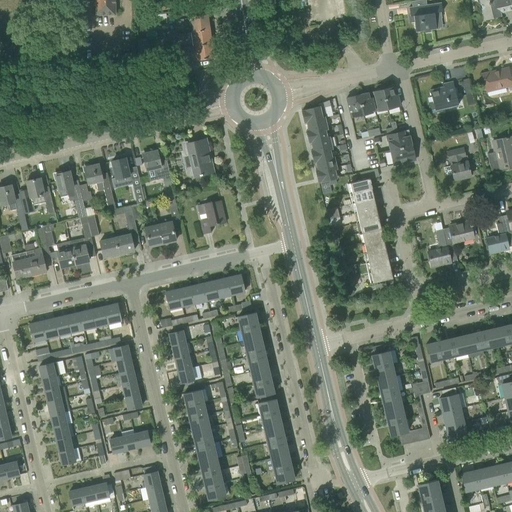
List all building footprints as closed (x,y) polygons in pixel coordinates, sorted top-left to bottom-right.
[(95,0),(96,15),(115,15),(114,0),(95,0)] [(511,9),(511,0),(476,0),(477,2),(479,3),(481,4),(482,10),(484,19),(500,16),(499,13),(511,9)] [(419,6),(409,7),(410,16),(413,16),(414,22),(416,33),(424,31),(424,33),(431,32),(430,30),(436,30),(435,20),(435,19),(442,18),(441,16),(441,12),(442,12),(441,3),(419,6)] [(311,24),(315,23),(314,11),(298,12),(299,33),(312,32),(311,24)] [(209,29),(207,16),(207,15),(189,18),(190,24),(192,24),(193,32),(209,29)] [(211,43),(209,29),(193,32),(191,32),(192,38),(194,38),(195,45),(211,43)] [(213,57),(211,43),(195,45),(193,46),(194,52),(196,52),(197,60),(213,57)] [(491,72),(482,74),(485,84),(486,89),(486,92),(505,87),(511,86),(510,81),(510,78),(507,68),(501,70),(501,71),(491,73),(491,72)] [(463,82),(460,82),(461,87),(464,86),(466,94),(471,93),(469,80),(463,82)] [(458,106),(455,91),(452,81),(443,84),(445,89),(431,92),(431,90),(430,90),(432,102),(429,103),(432,116),(445,113),(444,109),(458,106)] [(392,89),(392,87),(381,90),(384,100),(386,99),(388,109),(399,106),(395,89),(392,89)] [(384,100),(381,90),(373,92),(374,94),(371,94),(375,112),(388,109),(386,99),(384,100)] [(362,105),(359,105),(362,115),(369,113),(375,112),(371,94),(368,95),(368,93),(359,95),(362,105)] [(347,98),(346,98),(349,109),(351,117),(351,118),(362,115),(359,105),(362,105),(359,95),(349,97),(347,98)] [(301,111),(304,123),(306,122),(325,118),(327,118),(324,107),(330,106),(330,103),(329,100),(318,104),(319,107),(313,108),(301,111)] [(325,118),(306,122),(308,130),(315,129),(316,132),(325,130),(327,129),(326,125),(325,118)] [(306,131),(309,143),(311,142),(327,138),(326,134),(325,130),(316,132),(315,129),(308,130),(306,131)] [(402,149),(401,146),(411,144),(409,136),(404,137),(403,132),(386,136),(390,152),(402,149)] [(494,152),(486,154),(491,171),(496,170),(497,173),(499,172),(505,171),(507,170),(507,167),(511,166),(511,160),(510,151),(511,149),(511,136),(492,141),(494,152)] [(327,138),(311,142),(313,150),(319,149),(320,152),(329,150),(332,149),(331,145),(329,137),(327,138)] [(186,159),(185,161),(186,164),(187,165),(189,167),(192,166),(194,166),(196,176),(195,177),(198,190),(203,189),(200,175),(204,175),(213,172),(211,162),(210,163),(208,156),(207,152),(209,152),(206,139),(205,139),(194,142),(190,143),(186,144),(189,156),(187,157),(186,159)] [(415,160),(413,154),(411,144),(401,146),(402,149),(390,152),(393,165),(415,160)] [(311,151),(313,163),(316,162),(331,158),(331,155),(329,150),(320,152),(319,149),(313,150),(311,151)] [(468,162),(466,155),(464,156),(463,149),(447,153),(451,166),(443,168),(445,175),(452,174),(454,180),(470,176),(467,163),(468,162)] [(157,151),(143,154),(145,164),(146,170),(149,182),(163,179),(164,183),(170,182),(168,173),(166,163),(160,164),(157,151)] [(119,160),(111,161),(114,171),(116,179),(112,180),(114,188),(126,185),(132,184),(133,189),(141,187),(139,180),(137,171),(131,172),(130,168),(128,169),(125,157),(118,158),(119,160)] [(331,158),(316,162),(318,170),(324,168),(325,172),(336,169),(335,164),(334,157),(331,158)] [(116,209),(110,186),(108,176),(102,178),(98,164),(84,168),(88,184),(96,183),(98,191),(104,190),(109,211),(116,209)] [(338,174),(336,169),(325,172),(324,168),(318,170),(315,170),(318,182),(328,180),(335,178),(338,178),(338,174)] [(364,170),(365,178),(378,177),(377,169),(364,170)] [(83,201),(80,189),(78,184),(72,185),(69,171),(61,173),(61,172),(54,174),(55,180),(56,180),(59,191),(66,189),(68,197),(75,196),(75,199),(74,200),(78,218),(80,218),(86,216),(84,209),(83,201)] [(49,191),(48,191),(43,192),(40,178),(26,181),(32,205),(45,202),(48,215),(55,213),(49,191)] [(336,183),(335,178),(328,180),(328,181),(319,183),(322,195),(331,192),(330,185),(336,183)] [(349,183),(352,193),(371,189),(369,179),(349,183)] [(28,230),(23,207),(20,197),(14,199),(11,185),(3,187),(2,186),(0,186),(0,202),(1,205),(8,203),(10,210),(16,209),(21,231),(28,230)] [(90,191),(88,192),(87,187),(80,189),(83,201),(90,199),(92,197),(90,191)] [(374,199),(371,189),(352,193),(354,203),(374,199)] [(177,210),(174,196),(167,198),(170,212),(177,210)] [(376,209),(374,199),(354,203),(356,213),(376,209)] [(220,200),(212,202),(212,201),(203,203),(207,219),(200,220),(204,234),(211,232),(210,227),(225,223),(220,200)] [(138,204),(131,206),(134,220),(142,218),(138,204)] [(139,240),(134,220),(131,206),(124,208),(130,234),(115,238),(119,254),(134,251),(132,241),(139,240)] [(92,207),(84,209),(86,216),(87,216),(94,215),(92,207)] [(337,207),(325,210),(327,220),(339,217),(337,207)] [(378,219),(376,209),(356,213),(359,223),(378,219)] [(500,217),(502,223),(504,232),(511,230),(510,228),(511,227),(511,211),(506,212),(507,215),(500,217)] [(99,235),(94,215),(87,216),(91,237),(99,235)] [(87,216),(86,216),(80,218),(85,238),(91,237),(87,216)] [(381,228),(378,219),(359,223),(361,233),(381,228)] [(175,241),(173,231),(171,221),(158,224),(162,244),(175,241)] [(442,229),(446,245),(453,244),(453,243),(473,238),(470,226),(472,226),(472,225),(470,225),(469,221),(449,226),(449,228),(442,229)] [(511,244),(511,235),(511,230),(504,232),(502,223),(496,224),(498,236),(486,239),(489,253),(498,252),(497,250),(508,247),(507,246),(511,244)] [(162,244),(158,224),(145,227),(149,247),(162,244)] [(44,232),(45,232),(44,228),(36,229),(40,248),(48,246),(44,232)] [(383,238),(381,228),(361,233),(363,243),(383,238)] [(51,231),(48,231),(45,232),(44,232),(48,246),(54,245),(51,231)] [(0,237),(0,241),(3,253),(11,252),(8,236),(0,237)] [(85,245),(83,239),(83,238),(69,241),(75,264),(89,261),(85,245)] [(119,254),(115,238),(100,241),(103,258),(119,254)] [(385,248),(383,238),(363,243),(366,253),(385,248)] [(75,264),(69,241),(61,243),(56,244),(58,251),(57,252),(61,268),(75,264)] [(456,258),(453,244),(446,245),(447,248),(428,252),(431,267),(450,263),(449,259),(456,258)] [(388,258),(385,248),(366,253),(368,263),(388,258)] [(46,271),(43,262),(42,256),(40,249),(26,252),(31,276),(38,274),(38,273),(46,271)] [(31,276),(26,252),(12,255),(13,262),(17,278),(24,276),(24,277),(31,276)] [(390,268),(388,258),(368,263),(370,273),(390,268)] [(392,278),(390,268),(370,273),(373,283),(392,278)] [(240,275),(228,278),(231,295),(244,292),(240,275)] [(231,295),(228,278),(215,281),(219,297),(231,295)] [(219,297),(215,281),(203,284),(207,300),(219,297)] [(207,300),(203,284),(190,287),(194,303),(207,300)] [(194,303),(190,287),(178,289),(182,306),(194,303)] [(182,306),(178,289),(165,292),(169,309),(182,306)] [(117,304),(104,307),(108,323),(121,320),(117,304)] [(108,323),(104,307),(92,310),(96,326),(108,323)] [(96,326),(92,310),(79,313),(83,329),(96,326)] [(79,313),(67,316),(71,332),(72,336),(84,333),(83,329),(79,313)] [(263,350),(261,350),(255,326),(258,325),(255,313),(238,317),(257,397),(274,393),(271,380),(268,381),(262,356),(265,356),(263,350)] [(197,314),(192,315),(184,317),(186,323),(198,320),(197,314)] [(71,332),(67,316),(54,318),(58,335),(71,332)] [(58,335),(54,318),(42,321),(46,338),(58,335)] [(46,338),(42,321),(29,324),(33,341),(46,338)] [(217,321),(211,323),(215,338),(220,336),(217,321)] [(429,361),(510,342),(511,341),(511,326),(482,334),(481,331),(475,333),(476,335),(451,341),(439,344),(438,342),(425,344),(429,361)] [(182,330),(179,331),(169,333),(172,346),(185,343),(182,330)] [(417,336),(411,338),(413,345),(414,345),(416,355),(417,358),(418,361),(423,359),(422,357),(421,354),(419,344),(417,336)] [(119,337),(104,340),(105,346),(120,342),(119,337)] [(214,349),(212,342),(211,337),(206,338),(209,350),(214,349)] [(188,355),(185,343),(172,346),(175,358),(188,355)] [(130,357),(127,345),(108,349),(111,362),(116,361),(130,357)] [(50,358),(48,348),(36,350),(38,361),(50,358)] [(217,361),(214,349),(209,350),(212,363),(217,361)] [(62,350),(49,353),(50,358),(56,357),(63,355),(62,350)] [(407,431),(398,391),(388,351),(371,355),(374,368),(377,367),(383,392),(380,392),(382,398),(384,398),(390,422),(387,423),(390,435),(398,434),(404,432),(407,431)] [(99,357),(98,352),(85,355),(87,367),(93,366),(92,358),(99,357)] [(191,367),(188,355),(175,358),(178,370),(191,367)] [(132,370),(130,357),(116,361),(119,373),(132,370)] [(57,362),(52,363),(39,366),(42,379),(55,376),(60,374),(57,362)] [(96,378),(93,366),(87,367),(90,379),(96,378)] [(191,367),(178,370),(181,383),(183,382),(190,381),(194,380),(191,367)] [(135,382),(132,370),(119,373),(122,385),(135,382)] [(508,375),(496,378),(498,385),(501,384),(504,398),(511,395),(511,381),(510,382),(508,375)] [(58,388),(55,376),(42,379),(45,391),(58,388)] [(222,381),(216,383),(211,384),(212,388),(217,387),(220,398),(225,396),(222,381)] [(430,392),(428,384),(427,381),(422,382),(425,394),(430,392)] [(138,394),(135,382),(122,385),(125,397),(138,394)] [(425,394),(422,382),(417,384),(419,395),(425,394)] [(419,395),(417,384),(411,385),(414,396),(419,395)] [(58,387),(60,398),(66,397),(63,385),(58,387)] [(232,387),(227,388),(230,403),(236,402),(232,387)] [(61,400),(58,388),(45,391),(48,403),(61,400)] [(225,495),(212,443),(200,390),(183,394),(186,406),(189,406),(197,443),(195,443),(196,450),(199,449),(207,486),(205,487),(208,499),(225,495)] [(141,407),(138,394),(125,397),(128,410),(141,407)] [(456,394),(449,396),(439,398),(442,412),(460,408),(456,394)] [(265,401),(258,403),(261,416),(264,428),(267,443),(271,458),(264,460),(267,472),(274,471),(277,483),(284,482),(294,479),(291,467),(288,467),(285,455),(283,443),(285,442),(284,436),(281,437),(278,425),(275,412),(278,412),(275,399),(265,401)] [(63,412),(61,400),(48,403),(51,415),(63,412)] [(237,408),(232,409),(235,424),(241,423),(237,408)] [(463,422),(460,408),(442,412),(445,426),(463,422)] [(228,410),(223,411),(225,418),(226,424),(231,422),(230,417),(228,410)] [(66,425),(63,412),(51,415),(53,428),(66,425)] [(463,422),(445,426),(446,431),(447,434),(449,440),(465,436),(466,436),(464,426),(463,422)] [(480,425),(483,436),(489,434),(487,424),(480,425)] [(0,439),(11,437),(8,425),(0,426),(0,439)] [(69,437),(66,425),(53,428),(56,440),(69,437)] [(430,439),(427,427),(421,428),(424,440),(430,439)] [(424,440),(421,428),(415,430),(418,441),(424,440)] [(418,441),(415,430),(410,431),(412,443),(418,441)] [(147,431),(137,433),(134,434),(137,447),(150,444),(147,431)] [(410,431),(407,431),(404,432),(407,444),(412,443),(410,431)] [(407,444),(404,432),(398,434),(401,445),(407,444)] [(137,447),(134,434),(122,437),(125,450),(137,447)] [(72,449),(69,437),(56,440),(59,452),(72,449)] [(122,437),(110,440),(110,443),(113,453),(125,450),(122,437)] [(81,460),(80,454),(74,456),(72,449),(59,452),(62,465),(81,460)] [(511,461),(502,464),(506,482),(511,480),(511,461)] [(16,462),(7,464),(4,465),(7,478),(19,475),(16,462)] [(506,482),(502,464),(488,467),(492,485),(506,482)] [(145,481),(142,482),(142,484),(143,488),(146,487),(159,484),(156,471),(154,465),(142,468),(144,474),(143,474),(145,481)] [(492,485),(488,467),(475,471),(479,488),(492,485)] [(130,478),(128,470),(113,473),(115,481),(130,478)] [(479,488),(475,471),(461,474),(465,491),(479,488)] [(253,475),(247,477),(251,492),(256,490),(253,475)] [(244,478),(239,479),(242,494),(248,493),(244,478)] [(443,511),(441,501),(436,480),(417,484),(419,492),(422,492),(424,502),(422,503),(423,508),(425,508),(426,511),(443,511)] [(114,497),(111,484),(106,485),(106,483),(93,486),(97,504),(110,501),(109,498),(114,497)] [(162,496),(159,484),(146,487),(149,499),(162,496)] [(97,504),(93,486),(81,489),(84,502),(85,507),(97,504)] [(81,489),(68,492),(72,505),(84,502),(81,489)] [(294,494),(292,489),(278,492),(279,497),(281,497),(282,502),(286,501),(285,496),(294,494)] [(486,494),(481,495),(483,507),(489,506),(486,494)] [(509,494),(495,497),(497,503),(497,504),(511,501),(510,500),(509,494)] [(165,508),(162,496),(149,499),(152,511),(165,508)] [(13,505),(15,511),(12,511),(28,511),(26,502),(13,505)]
